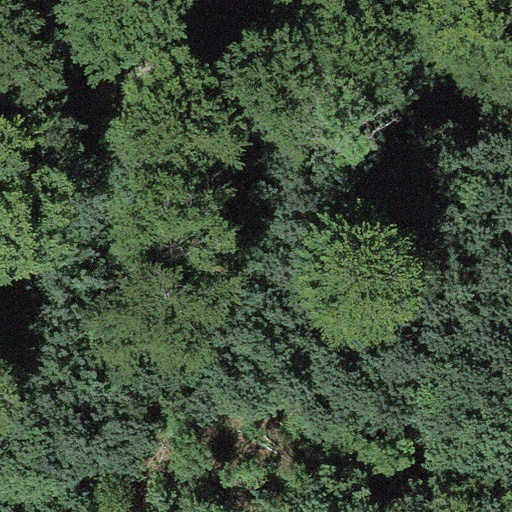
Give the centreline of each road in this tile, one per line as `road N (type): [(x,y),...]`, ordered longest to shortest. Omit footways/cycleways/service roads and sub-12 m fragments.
road 1 (track): [(511,497),(191,476),(0,499)]
road 2 (track): [(455,0),(51,105),(0,132)]
